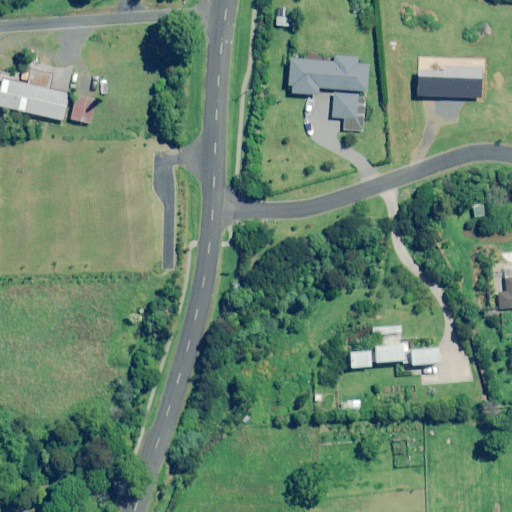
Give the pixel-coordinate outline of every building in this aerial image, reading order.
[(291,8),(277,6),(276,25),(289,26),(291,8)] [(368,63),(290,57),(288,88),(330,91),(328,119),(364,121),(368,63)] [(53,75),(32,70),(29,85),(4,80),(0,97),(0,106),(64,120),(69,94),(49,90),(53,75)] [(96,100),(75,96),(71,119),(92,123),(96,100)] [(511,266),(506,267),(507,292),(499,293),(500,308),(511,307),(511,266)] [(403,350),(402,345),(375,347),(375,353),(350,355),(351,367),(370,366),(370,362),(410,359),(411,365),(439,364),(438,348),(403,350)] [(487,399),(486,391),(473,392),(474,401),(487,399)]
